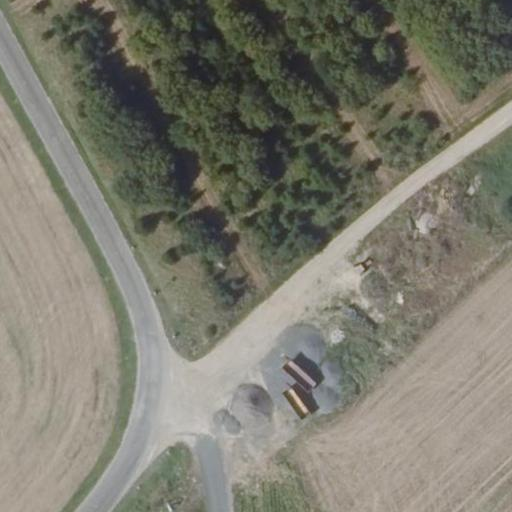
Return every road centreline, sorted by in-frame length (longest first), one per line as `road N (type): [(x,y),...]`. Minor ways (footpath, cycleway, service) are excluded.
road 1 (track): [(511,117),(271,316),(192,396),(209,452),(214,511)]
road 2 (tertiary): [(0,43),(121,267),(142,329),(148,389)]
road 3 (tertiary): [(148,389),(124,464),(89,511)]
